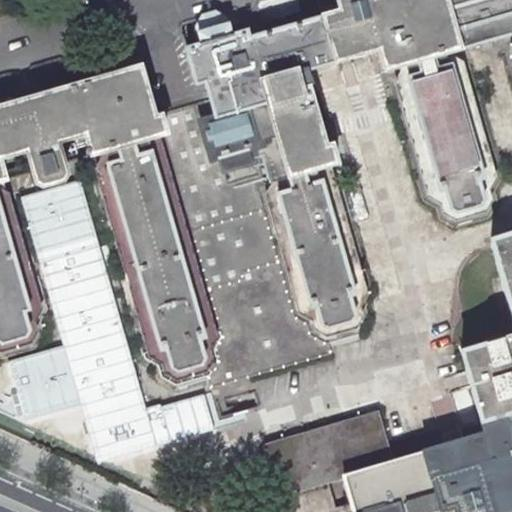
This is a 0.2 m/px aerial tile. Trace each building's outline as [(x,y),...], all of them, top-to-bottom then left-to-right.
[(511,0),(383,0),(373,3),(372,0),(338,0),(337,3),(340,13),(250,38),(249,33),(245,31),(232,35),(226,18),(214,12),(202,16),(195,27),(201,45),(187,49),(186,52),(195,83),(198,85),(204,83),(210,101),(214,117),(201,120),(199,124),(210,159),(213,161),(219,159),(222,170),(226,172),(255,163),(257,160),(254,150),(259,148),(261,145),(250,109),(265,105),(289,191),(279,194),(276,195),(274,198),(304,307),(308,309),(315,307),(321,326),(327,329),(351,323),(355,316),(349,297),(357,295),(358,292),(327,183),(324,181),(320,169),(334,165),(336,162),(332,149),(329,147),(325,148),(309,91),(306,90),(306,88),(312,86),(308,71),(378,51),(384,70),(387,71),(401,67),(404,79),(402,82),(433,191),(436,193),(444,191),(450,210),(456,214),(480,207),(483,200),(478,181),(485,179),(487,176),(452,70),(449,68),(450,65),(447,56),(511,37),(511,0)] [(262,23),(301,12),(297,0),(282,0),(256,7),(262,23)] [(0,343),(2,345),(26,338),(29,331),(24,312),(32,310),(33,307),(2,197),(6,195),(3,182),(4,179),(0,163),(0,159),(27,152),(36,185),(42,188),(63,182),(66,176),(57,143),(85,135),(90,154),(94,156),(101,154),(104,166),(103,169),(154,351),(158,352),(165,350),(171,369),(177,373),(201,366),(205,359),(199,340),(207,338),(208,335),(156,153),(153,152),(150,140),(164,136),(165,133),(162,120),(158,118),(155,119),(154,117),(141,70),(137,68),(73,87),(65,60),(60,57),(31,66),(28,72),(32,88),(18,92),(13,76),(7,73),(0,74),(0,343)] [(164,136),(223,337),(216,349),(219,361),(211,376),(214,387),(331,353),(328,342),(325,343),(309,336),(306,325),(293,317),(257,187),(264,183),(261,175),(220,186),(218,187),(210,159),(199,124),(201,120),(214,117),(210,101),(154,117),(155,119),(158,118),(162,120),(165,133),(164,136)] [(257,160),(264,158),(271,185),(275,183),(279,194),(289,191),(265,105),(250,109),(261,145),(259,148),(254,150),(257,160)] [(63,346),(10,361),(24,410),(26,420),(82,404),(99,464),(222,430),(220,424),(211,392),(145,411),(81,182),(22,198),(63,346)] [(264,446),(279,496),(343,477),(352,511),(443,511),(444,511),(454,509),(454,511),(511,511),(511,236),(490,242),(491,246),(511,331),(511,339),(460,354),(483,435),(391,462),(376,414),(264,446)]
